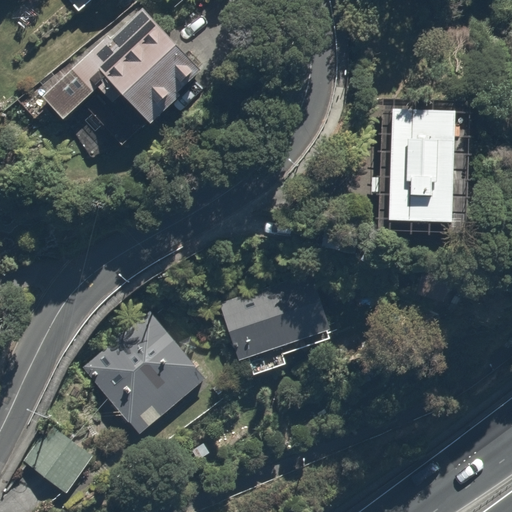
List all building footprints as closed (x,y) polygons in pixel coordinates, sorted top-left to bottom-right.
[(210,76),(162,30),(113,83),(155,123),(169,108),(175,114),(186,102),(181,98),(193,86),(197,90),(210,76)] [(110,66),(95,50),(44,100),(71,126),(108,90),(97,79),(110,66)] [(451,113),(393,110),(390,176),(370,175),(369,191),(394,192),(392,217),(445,220),(451,113)] [(312,273),(221,305),(236,347),(241,345),(247,364),(251,362),(258,381),(293,369),(287,351),(334,335),(312,273)] [(154,320),(91,380),(141,432),(149,424),(157,433),(174,416),(176,419),(214,383),(154,320)] [(53,423),(25,462),(70,494),(98,455),(53,423)]
